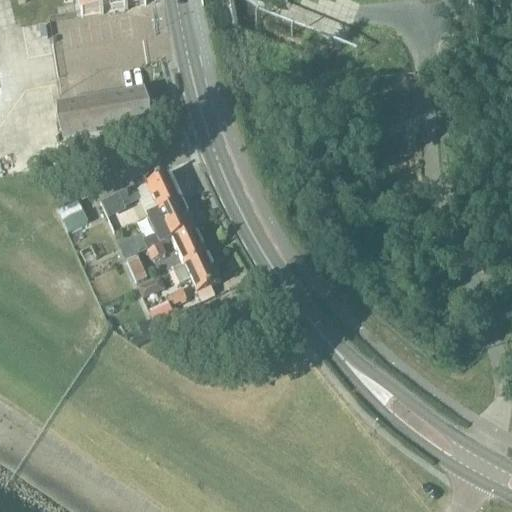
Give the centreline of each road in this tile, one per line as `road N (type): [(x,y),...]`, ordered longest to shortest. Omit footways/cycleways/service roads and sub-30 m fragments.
road 1 (primary): [(344,362),(270,267),(229,192),(203,125),(176,0)]
road 2 (primary): [(344,362),(382,414),(472,477)]
road 3 (primary): [(481,452),(360,364),(344,362)]
road 4 (unclassified): [(39,434),(154,511)]
